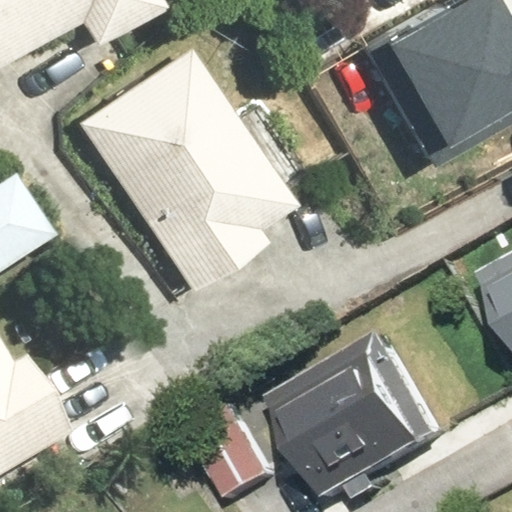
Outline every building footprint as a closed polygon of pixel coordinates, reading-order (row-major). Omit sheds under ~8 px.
[(0,0),(0,75),(145,0),(0,0)] [(511,19),(501,0),(461,0),(393,37),(460,158),(511,129),(511,19)] [(190,42),(79,118),(199,293),(287,251),(267,222),(299,200),(190,42)] [(0,282),(55,249),(12,179),(0,186),(0,282)] [(511,275),(494,286),(511,316),(511,275)] [(0,316),(0,473),(78,430),(10,311),(0,316)] [(403,313),(271,388),(332,496),(465,422),(403,313)] [(275,474),(238,412),(189,442),(226,504),(275,474)]
